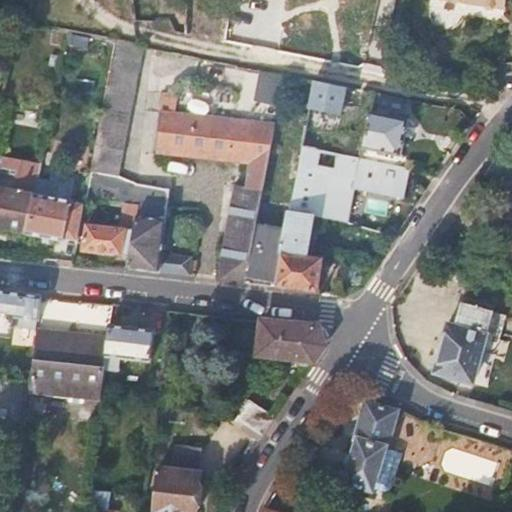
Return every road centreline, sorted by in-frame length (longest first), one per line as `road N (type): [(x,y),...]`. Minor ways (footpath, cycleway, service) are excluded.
road 1 (residential): [(354,325),(316,306),(0,268)]
road 2 (unknown): [(496,125),(301,65),(185,41)]
road 3 (residential): [(354,325),(511,110)]
road 4 (residential): [(246,511),(354,325)]
road 5 (residential): [(511,427),(418,395),(385,370),(354,325)]
